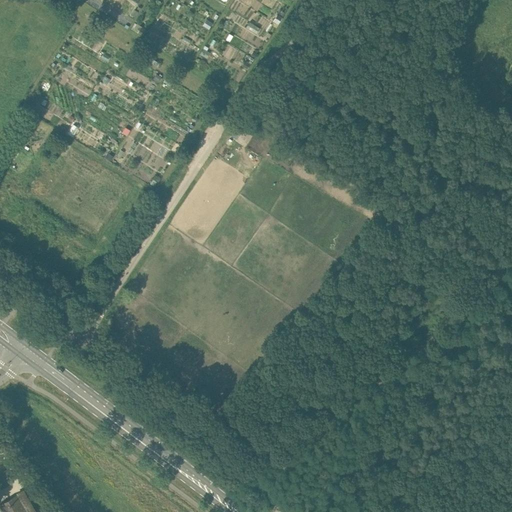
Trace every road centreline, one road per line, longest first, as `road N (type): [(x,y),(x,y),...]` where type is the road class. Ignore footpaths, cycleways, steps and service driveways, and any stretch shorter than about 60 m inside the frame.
road 1 (unclassified): [(82,341),(246,87),(350,0)]
road 2 (track): [(266,485),(511,271)]
road 3 (unclassified): [(277,511),(277,498),(209,431),(82,341)]
road 4 (primary): [(235,511),(25,353)]
